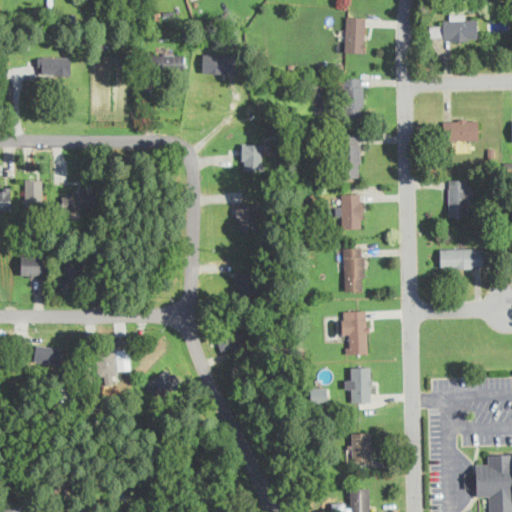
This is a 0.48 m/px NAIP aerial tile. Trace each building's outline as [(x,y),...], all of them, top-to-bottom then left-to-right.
[(345,50),(364,50),(364,15),(345,15),(345,50)] [(477,39),(477,17),(443,17),(443,25),(430,24),(429,38),(477,39)] [(235,71),(235,52),(202,52),(202,71),(235,71)] [(148,54),(148,72),(168,72),(169,54),(148,54)] [(185,54),(156,54),(155,68),(184,68),(185,54)] [(39,55),(39,73),(71,73),(71,55),(39,55)] [(363,119),(363,76),(343,76),(343,119),(363,119)] [(478,138),(478,118),(444,118),(444,138),(478,138)] [(342,176),(360,176),(360,132),(342,132),(342,176)] [(241,168),(262,168),(262,143),(241,143),(241,168)] [(42,177),(25,177),(25,201),(42,201),(42,177)] [(468,214),(467,178),(448,178),(449,214),(468,214)] [(0,209),(10,209),(10,183),(0,183),(0,209)] [(62,188),(62,208),(95,208),(95,188),(62,188)] [(362,227),(362,191),(339,191),(339,214),(342,214),(342,227),(362,227)] [(256,202),(236,202),(236,228),(256,228),(256,202)] [(344,289),(364,289),(364,246),(344,246),(344,289)] [(483,247),(440,247),(440,266),(483,266),(483,247)] [(21,274),(43,273),(43,253),(21,253),(21,274)] [(62,289),(82,289),(82,265),(62,265),(62,289)] [(235,295),(258,295),(258,270),(235,270),(235,295)] [(343,309),(343,351),(367,351),(367,309),(343,309)] [(220,350),(244,342),(238,324),(215,331),(220,350)] [(63,347),(36,344),(34,359),(60,362),(63,347)] [(131,370),(129,347),(116,349),(119,371),(131,370)] [(97,373),(116,373),(116,350),(97,350),(97,373)] [(160,399),(179,378),(165,365),(146,386),(160,399)] [(351,400),(373,400),(373,365),(351,365),(351,400)] [(329,401),(329,386),(311,387),(311,402),(329,401)] [(348,431),(348,459),(371,459),(371,431),(348,431)] [(511,511),(511,453),(488,453),(488,463),(475,463),(476,495),(489,495),(489,511),(511,511)] [(350,511),(370,511),(370,486),(350,486),(350,511)]
